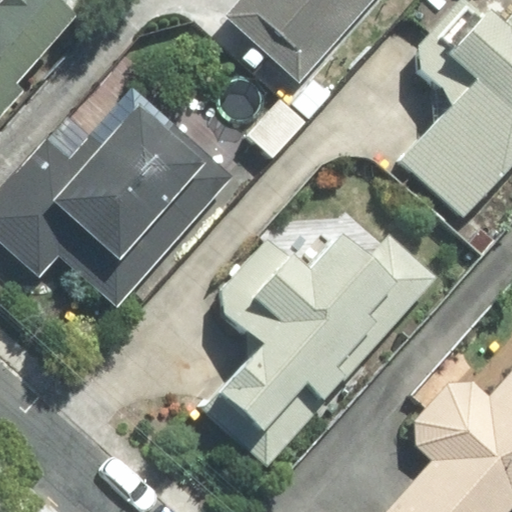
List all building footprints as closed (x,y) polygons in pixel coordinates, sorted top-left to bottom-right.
[(0,0),(0,71),(52,21),(53,0),(0,0)] [(219,0),(202,20),(289,93),(367,0),(219,0)] [(368,149),(445,221),(511,150),(511,0),(504,0),(470,37),(436,5),(386,58),(422,92),(368,149)] [(114,64),(0,188),(0,242),(94,328),(235,174),(114,64)] [(294,131),(264,102),(228,139),(257,168),(294,131)] [(192,410),(251,462),(418,274),(352,215),(287,288),(245,251),(188,315),(238,358),(192,410)] [(362,511),(491,511),(497,505),(511,504),(511,344),(479,317),(381,436),(407,458),(362,511)]
